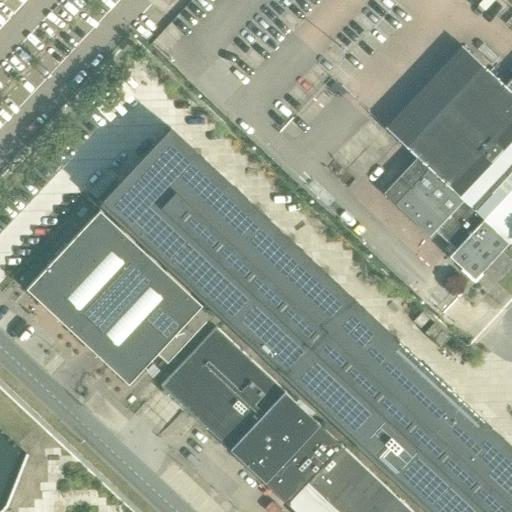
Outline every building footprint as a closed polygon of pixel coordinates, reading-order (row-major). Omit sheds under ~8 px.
[(417,157),(383,193),(429,236),(437,228),(447,238),(458,248),(450,256),(474,278),(510,240),(511,242),(511,78),(505,85),(466,48),(465,50),(466,51),(391,131),(390,130),(389,131),(417,157)] [(99,204),(215,312),(270,364),(428,511),(511,511),(511,447),(170,128),(99,204)] [(26,289),(77,337),(151,258),(100,210),(26,289)] [(151,258),(77,337),(129,384),(157,353),(167,362),(211,314),(151,258)] [(449,337),(447,335),(434,323),(425,332),(440,347),(449,337)] [(265,482),(281,498),(337,440),(320,424),(216,326),(160,385),(265,482)] [(146,372),(153,379),(160,371),(153,364),(146,372)] [(337,440),(281,498),(296,511),(413,511),(341,444),(337,440)]
